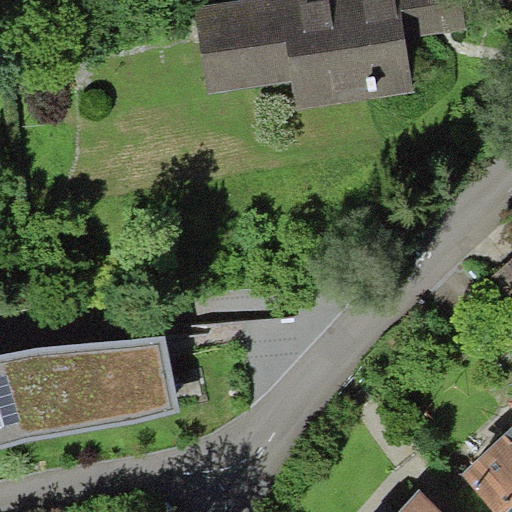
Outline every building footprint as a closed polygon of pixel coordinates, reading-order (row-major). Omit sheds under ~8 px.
[(463,0),(228,0),(194,5),(208,94),(292,82),(296,109),(414,91),(406,39),(468,30),(463,0)] [(511,259),(493,276),(511,297),(511,259)] [(35,348),(0,354),(0,448),(31,440),(130,425),(180,412),(166,335),(35,348)] [(511,511),(511,395),(507,400),(511,405),(511,425),(462,473),(499,511),(511,511)] [(444,511),(419,489),(397,511),(444,511)]
